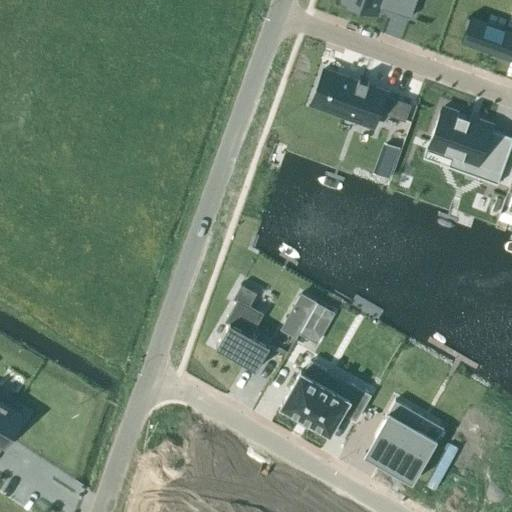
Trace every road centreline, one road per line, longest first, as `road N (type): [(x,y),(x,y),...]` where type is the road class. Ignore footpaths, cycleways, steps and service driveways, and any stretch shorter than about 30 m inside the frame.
road 1 (residential): [(149,371),(275,14)]
road 2 (unclassified): [(395,511),(149,371)]
road 3 (residential): [(275,14),(511,102)]
road 4 (unclassified): [(99,511),(149,371)]
